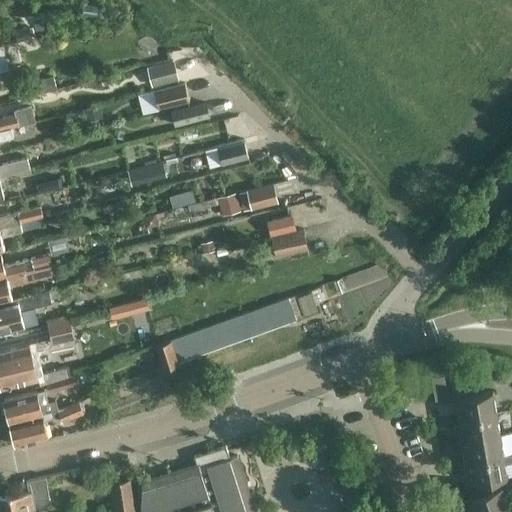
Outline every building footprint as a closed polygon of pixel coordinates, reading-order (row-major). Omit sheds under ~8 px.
[(0,69),(8,67),(1,43),(0,43),(0,69)] [(172,60),(146,66),(151,87),(177,80),(172,60)] [(27,95),(58,87),(55,74),(23,82),(27,95)] [(184,82),(153,90),(158,109),(189,101),(184,82)] [(206,102),(171,111),(175,126),(210,118),(206,102)] [(0,130),(12,127),(36,121),(32,105),(13,109),(15,115),(0,118),(0,130)] [(0,140),(14,137),(12,127),(0,130),(0,140)] [(243,140),(216,147),(221,165),(247,159),(243,140)] [(0,175),(29,168),(27,158),(0,164),(0,175)] [(253,215),(279,208),(273,183),(238,192),(242,210),(251,208),(253,215)] [(0,225),(20,220),(20,222),(44,216),(41,205),(0,215),(0,225)] [(291,214),(267,220),(270,234),(295,228),(291,214)] [(20,220),(0,225),(0,249),(5,248),(2,236),(46,225),(44,216),(20,222),(20,220)] [(303,230),(271,236),(276,255),(308,248),(307,248),(309,247),(304,228),(302,228),(303,230)] [(0,252),(0,277),(32,270),(34,269),(34,270),(51,266),(48,253),(4,265),(1,252),(0,252)] [(32,270),(0,277),(0,302),(49,290),(13,298),(9,285),(53,273),(51,266),(34,270),(34,269),(32,270)] [(49,290),(0,302),(0,331),(24,326),(20,309),(51,301),(49,290)] [(288,296),(277,300),(285,322),(296,319),(288,296)] [(277,300),(267,304),(275,326),(285,322),(277,300)] [(267,304),(256,308),(264,330),(275,326),(267,304)] [(256,308),(245,311),(253,334),(264,330),(256,308)] [(245,311),(235,315),(243,338),(253,334),(245,311)] [(65,366),(37,374),(32,352),(49,348),(48,345),(74,338),(68,315),(46,320),(51,338),(0,350),(0,382),(1,387),(38,378),(39,384),(42,384),(68,376),(65,366)] [(235,315),(224,319),(232,341),(243,338),(235,315)] [(224,319),(213,323),(221,345),(232,341),(224,319)] [(213,323),(203,327),(210,349),(221,345),(213,323)] [(203,327),(192,330),(200,353),(210,349),(203,327)] [(192,330),(181,334),(189,356),(200,353),(192,330)] [(189,356),(181,334),(171,338),(178,360),(189,356)] [(162,367),(177,361),(169,338),(153,344),(162,367)] [(429,365),(431,377),(462,372),(460,359),(429,365)] [(462,372),(431,377),(433,389),(464,384),(462,372)] [(68,376),(42,384),(45,392),(79,383),(76,374),(68,376)] [(464,384),(433,389),(435,400),(453,398),(457,420),(496,413),(492,391),(467,395),(464,384)] [(5,400),(10,422),(51,412),(50,411),(49,408),(42,410),(37,392),(5,400)] [(51,412),(10,422),(16,446),(48,438),(44,419),(59,415),(62,422),(84,413),(79,401),(65,407),(50,411),(51,412)] [(496,413),(457,420),(460,441),(500,435),(496,413)] [(500,435),(460,441),(464,463),(504,456),(500,435)] [(142,481),(141,505),(143,511),(255,511),(237,455),(229,457),(225,446),(193,456),(196,464),(142,481)] [(511,454),(504,456),(464,463),(467,484),(507,477),(505,463),(511,461),(511,454)] [(0,495),(0,511),(46,511),(45,511),(34,511),(34,509),(38,507),(45,502),(47,495),(44,476),(25,480),(27,491),(0,495)] [(116,511),(133,509),(128,479),(111,482),(116,511)] [(463,499),(467,511),(492,511),(508,507),(501,486),(463,499)]
